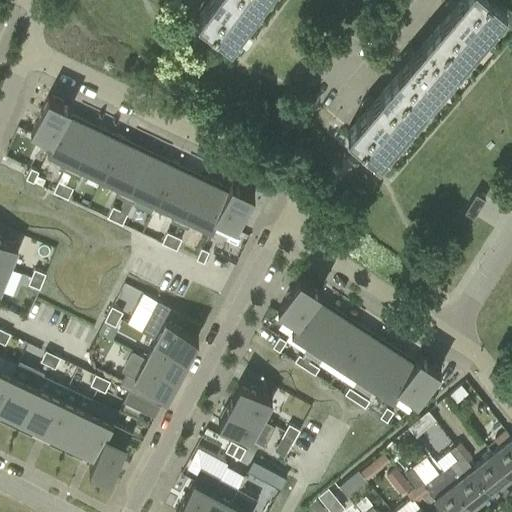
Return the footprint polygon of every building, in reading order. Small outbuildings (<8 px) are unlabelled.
[(207,0),(198,13),(198,14),(231,38),(259,0),(207,0)] [(499,0),(448,0),(444,5),(449,9),(432,29),(464,56),(506,6),(499,0)] [(422,106),(464,56),(432,29),(415,49),(410,45),(402,54),(407,59),(390,79),(422,106)] [(365,108),(348,128),(347,129),(379,156),(422,106),(390,79),(373,98),(368,94),(360,104),(365,108)] [(67,112),(71,104),(48,93),(31,131),(51,140),(52,141),(66,112),(67,112)] [(67,158),(62,168),(71,172),(93,125),(67,112),(66,112),(52,141),(51,140),(47,149),(67,158)] [(120,137),(116,135),(93,125),(71,172),(79,176),(84,166),(102,175),(120,137)] [(147,150),(124,139),(120,137),(102,175),(121,184),(117,194),(125,198),(147,150)] [(133,202),(138,192),(157,201),(174,163),(147,150),(125,198),(133,202)] [(175,210),(171,219),(179,223),(202,176),(174,163),(157,201),(175,210)] [(38,170),(31,166),(26,177),(33,181),(33,180),(38,170)] [(179,223),(188,227),(192,218),(212,227),(216,218),(215,218),(229,189),(228,188),(202,176),(179,223)] [(53,190),(60,194),(66,183),(58,179),(53,190)] [(216,218),(237,228),(254,190),(232,179),(228,188),(229,189),(215,218),(216,218)] [(73,186),(66,183),(60,194),(68,197),(73,186)] [(474,215),(485,197),(476,191),(464,209),(474,215)] [(107,216),(115,219),(120,208),(113,205),(108,215),(107,216)] [(120,208),(115,219),(122,223),(122,222),(127,212),(120,208)] [(162,241),(169,245),(174,234),(167,230),(162,241)] [(174,234),(169,245),(176,248),(177,248),(182,237),(174,234)] [(18,244),(0,236),(0,262),(9,266),(18,244)] [(196,258),(204,261),(209,250),(201,247),(196,257),(196,258)] [(0,262),(0,288),(12,293),(21,271),(9,266),(0,262)] [(34,268),(31,275),(42,280),(46,272),(34,268)] [(297,322),(314,295),(320,287),(300,274),(277,309),(297,322)] [(42,280),(31,275),(28,283),(39,287),(42,280)] [(311,356),(339,312),(314,295),(297,322),(292,330),(309,342),(303,350),(311,356)] [(152,309),(141,329),(155,336),(155,337),(187,354),(198,334),(193,331),(199,321),(157,299),(152,309)] [(108,312),(119,317),(123,310),(112,305),(108,312)] [(115,324),(119,317),(108,312),(104,319),(105,319),(115,324)] [(342,363),(365,328),(339,312),(311,356),(319,361),(325,352),(342,363)] [(10,332),(3,328),(0,334),(0,340),(5,342),(10,332)] [(361,388),(390,345),(365,328),(342,363),(359,374),(353,383),(361,388)] [(286,339),(279,335),(272,345),(279,350),(286,339)] [(145,355),(145,356),(177,373),(187,354),(155,337),(145,355)] [(392,396),(397,388),(415,361),(390,345),(361,388),(369,393),(375,385),(392,396)] [(40,359),(47,363),(53,352),(45,348),(40,359)] [(121,379),(118,384),(129,389),(140,394),(147,397),(157,402),(163,391),(166,393),(177,373),(145,356),(145,355),(133,349),(122,369),(125,371),(121,379)] [(53,352),(47,363),(55,366),(60,355),(53,352)] [(294,359),(304,366),(309,359),(299,353),(294,359)] [(415,361),(397,388),(417,401),(440,366),(420,353),(415,361)] [(309,359),(304,366),(314,373),(319,366),(309,359)] [(12,373),(0,398),(0,413),(19,422),(43,373),(44,370),(32,364),(25,379),(12,373)] [(0,398),(12,373),(0,367),(0,398)] [(90,383),(97,387),(102,376),(95,372),(90,383)] [(43,373),(19,422),(44,434),(62,397),(68,385),(43,373)] [(110,379),(102,376),(97,387),(104,390),(110,379)] [(239,379),(229,399),(261,416),(272,396),(239,379)] [(461,384),(448,395),(455,403),(461,398),(468,392),(461,384)] [(354,399),(359,392),(349,385),(344,392),(354,399)] [(129,389),(123,400),(155,415),(155,416),(158,410),(161,404),(147,397),(140,394),(129,389)] [(369,399),(359,392),(354,399),(365,405),(369,399)] [(69,446),(87,409),(62,397),(44,434),(69,446)] [(229,399),(218,419),(250,436),(264,444),(275,424),(261,416),(229,399)] [(393,409),(386,405),(380,415),(386,420),(393,409)] [(105,433),(106,434),(113,421),(87,409),(69,446),(93,458),(93,457),(94,458),(105,433)] [(414,434),(424,425),(418,419),(408,427),(414,434)] [(93,458),(88,466),(110,477),(126,443),(132,430),(113,421),(106,434),(105,433),(94,458),(93,457),(93,458)] [(285,429),(295,435),(299,428),(289,422),(285,429)] [(500,444),(492,450),(511,475),(511,473),(511,435),(506,428),(494,437),(500,444)] [(292,442),(295,435),(285,429),(281,436),(292,442)] [(231,439),(225,449),(232,453),(238,442),(231,439)] [(460,440),(455,444),(468,460),(472,456),(460,440)] [(391,456),(399,450),(392,441),(384,447),(391,456)] [(245,446),(238,442),(232,453),(239,457),(245,446)] [(445,467),(444,469),(472,505),(492,490),(473,466),(468,460),(455,444),(450,448),(451,448),(450,449),(457,458),(445,467)] [(384,450),(362,469),(368,476),(390,458),(384,450)] [(473,466),(492,490),(511,475),(492,450),(479,461),(473,466)] [(247,468),(254,472),(260,461),(253,457),(247,468)] [(193,478),(175,511),(177,511),(200,511),(213,489),(213,488),(219,477),(220,476),(200,465),(194,478),(193,479),(193,478)] [(395,467),(386,474),(392,482),(394,483),(405,474),(398,465),(395,467)] [(412,467),(405,472),(416,485),(424,496),(423,496),(429,502),(435,498),(445,511),(463,511),(472,505),(444,469),(442,470),(441,469),(439,472),(425,482),(412,467)] [(281,486),(286,476),(276,471),(271,480),(271,481),(281,486)] [(352,474),(339,485),(348,496),(361,485),(352,474)] [(213,489),(200,511),(223,511),(231,499),(231,498),(237,486),(220,477),(219,477),(213,488),(213,489)] [(416,485),(407,492),(411,497),(412,499),(414,498),(417,501),(423,496),(424,496),(416,485)] [(231,499),(223,511),(249,511),(251,510),(251,509),(257,497),(237,486),(231,498),(231,499)] [(338,511),(345,506),(337,496),(326,505),(331,511),(338,511)] [(316,497),(304,507),(306,510),(307,511),(324,511),(327,509),(316,497)]
